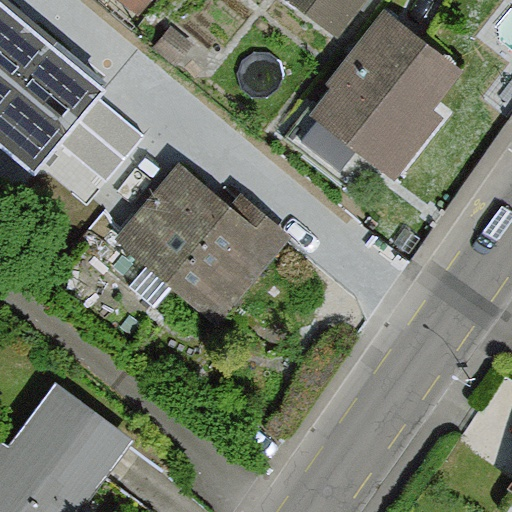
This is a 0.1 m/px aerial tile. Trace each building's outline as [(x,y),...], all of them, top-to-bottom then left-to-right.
[(300,0),(336,27),(356,0),(300,0)] [(0,2),(0,144),(34,173),(104,91),(0,2)] [(394,26),(325,114),(400,171),(440,119),(426,107),(454,72),(394,26)] [(236,217),(184,172),(127,240),(152,261),(176,281),(216,316),(283,235),(246,205),(236,217)] [(316,193),(297,215),(342,254),(362,230),(316,193)] [(154,306),(176,281),(152,261),(130,286),(154,306)] [(71,511),(124,440),(60,393),(0,477),(0,511),(71,511)]
